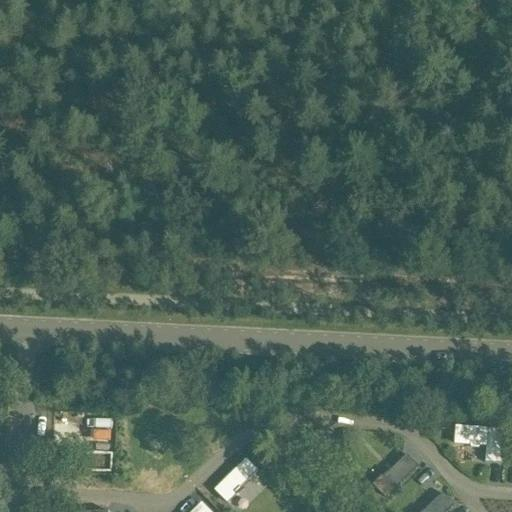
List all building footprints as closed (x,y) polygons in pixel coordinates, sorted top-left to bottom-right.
[(456,426),(455,445),(471,445),(471,446),(480,446),(486,446),(485,462),(502,463),(504,429),(456,426)] [(351,433),(343,434),(346,446),(354,444),(351,433)] [(328,437),(283,446),(287,466),(300,463),(299,460),(331,453),(328,437)] [(406,456),(374,488),(385,500),(418,468),(406,456)] [(247,460),(215,492),(227,504),(241,490),(240,489),(258,471),(247,460)] [(442,495),(424,511),(448,511),(453,507),(442,495)]
